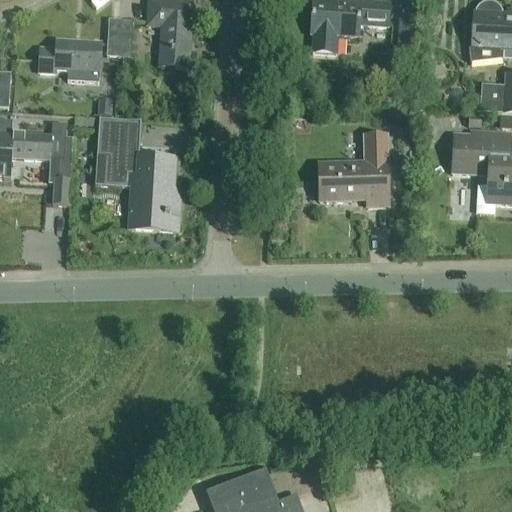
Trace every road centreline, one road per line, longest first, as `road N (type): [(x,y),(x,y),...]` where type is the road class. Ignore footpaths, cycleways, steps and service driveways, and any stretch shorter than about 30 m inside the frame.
road 1 (secondary): [(511,279),(220,288)]
road 2 (residential): [(220,288),(237,0)]
road 3 (secondary): [(220,288),(0,290)]
